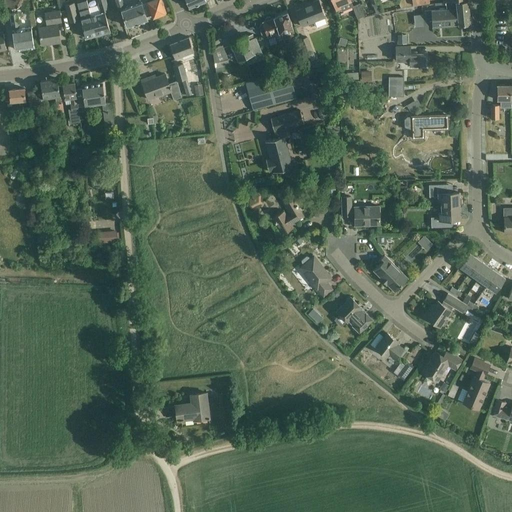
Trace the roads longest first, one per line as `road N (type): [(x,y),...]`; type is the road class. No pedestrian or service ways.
road 1 (unclassified): [(178,511),(176,488),(138,413),(114,57)]
road 2 (track): [(165,468),(326,426),(388,427),(438,439)]
road 3 (residential): [(478,229),(477,107),(487,68)]
road 4 (residential): [(199,24),(222,145)]
road 5 (residential): [(392,313),(478,229)]
